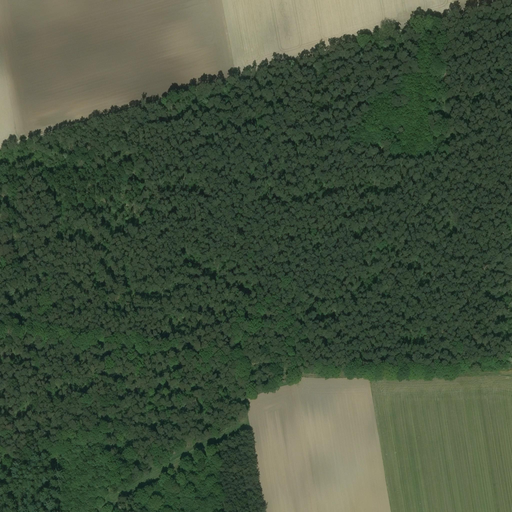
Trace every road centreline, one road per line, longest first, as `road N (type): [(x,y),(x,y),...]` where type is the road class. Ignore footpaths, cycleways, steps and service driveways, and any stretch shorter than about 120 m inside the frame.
road 1 (track): [(0,145),(502,0)]
road 2 (track): [(511,374),(281,370),(0,330)]
road 3 (track): [(437,18),(461,374)]
